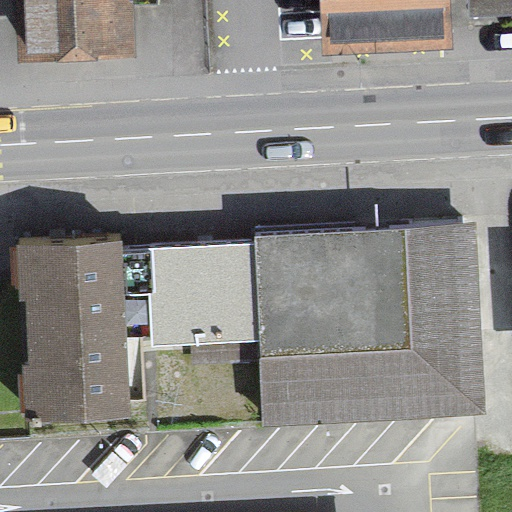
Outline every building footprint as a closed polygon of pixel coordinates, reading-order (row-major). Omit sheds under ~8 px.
[(36,0),(37,65),(78,65),(78,77),(142,77),(142,10),(179,10),(178,0),(36,0)] [(511,16),(511,0),(324,0),(327,53),(453,46),(450,0),(467,0),(468,18),(511,16)] [(489,405),(477,217),(255,231),(255,238),(261,337),(266,419),(489,405)] [(123,246),(123,237),(21,243),(31,418),(132,413),(129,345),(123,246)] [(261,337),(255,238),(123,246),(129,345),(261,337)]
